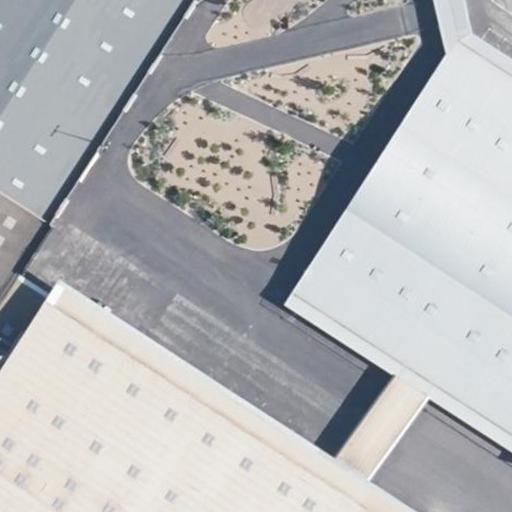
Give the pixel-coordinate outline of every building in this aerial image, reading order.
[(0,0),(0,288),(11,272),(60,198),(191,0),(201,0),(212,7),(216,0),(0,0)] [(451,54),(480,46),(471,6),(470,0),(437,0),(441,12),(451,54)] [(511,418),(511,65),(480,46),(451,54),(410,119),(303,287),(336,309),(403,349),(439,373),(511,418)] [(77,314),(67,307),(57,301),(62,292),(51,286),(46,294),(11,272),(0,288),(0,511),(397,511),(366,491),(367,488),(363,485),(355,480),(349,488),(329,474),(335,465),(327,460),(284,434),(272,426),(267,435),(247,422),(252,413),(235,402),(229,411),(208,398),(214,389),(197,378),(191,387),(170,374),(176,365),(158,354),(153,362),(133,349),(138,341),(83,306),(77,314)] [(365,481),(378,464),(398,433),(439,373),(403,349),(361,410),(347,432),(335,449),(327,460),(335,465),(329,474),(349,488),(355,480),(363,485),(365,481)]
